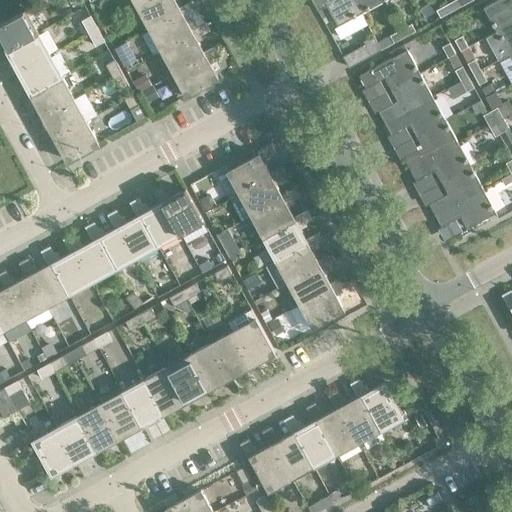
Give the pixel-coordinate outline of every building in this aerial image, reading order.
[(146,0),(138,5),(150,27),(182,10),(180,6),(176,0),(146,0)] [(194,0),(191,0),(180,6),(182,10),(150,27),(162,49),(194,32),(192,29),(185,15),(198,8),(194,0)] [(312,0),(318,10),(327,5),(338,25),(362,12),(354,0),(312,0)] [(383,0),(354,0),(362,12),(383,0)] [(458,0),(453,0),(447,4),(451,11),(462,5),(458,0)] [(511,0),(495,0),(484,7),(497,30),(511,22),(511,0)] [(429,2),(421,7),(426,15),(434,10),(429,2)] [(451,11),(447,4),(437,9),(441,17),(451,11)] [(0,22),(0,34),(7,48),(38,31),(26,8),(0,22)] [(98,27),(91,14),(82,19),(89,32),(98,27)] [(205,21),(192,29),(194,32),(162,49),(174,71),(206,54),(204,51),(197,38),(210,30),(205,21)] [(511,22),(497,30),(509,54),(511,52),(511,22)] [(412,23),(401,29),(405,36),(415,30),(412,23)] [(105,40),(98,27),(89,32),(96,45),(105,40)] [(405,36),(401,29),(390,35),(394,42),(405,36)] [(51,53),(38,31),(7,48),(19,70),(51,53)] [(365,40),(365,43),(371,54),(382,49),(373,34),(364,39),(365,40)] [(394,42),(390,35),(379,41),(383,48),(394,42)] [(462,35),(455,39),(461,50),(468,46),(462,35)] [(120,55),(134,47),(130,38),(115,46),(120,55)] [(456,53),(450,42),(443,46),(448,57),(456,53)] [(365,43),(343,55),(349,67),(371,55),(371,54),(365,43)] [(218,44),(204,51),(206,54),(174,71),(187,95),(219,77),(209,60),(222,52),(218,44)] [(385,76),(391,88),(420,72),(407,48),(360,75),(366,87),(385,76)] [(63,75),(51,53),(19,70),(31,93),(63,75)] [(122,72),(115,59),(106,64),(113,76),(122,72)] [(475,59),(468,62),(473,73),(481,69),(475,59)] [(468,76),(463,65),(455,69),(461,80),(468,76)] [(486,80),(481,69),(473,73),(479,84),(486,80)] [(129,84),(122,72),(113,76),(120,89),(129,84)] [(139,90),(150,83),(144,72),(133,78),(139,90)] [(433,95),(420,72),(391,88),(398,100),(379,110),(385,121),(433,95)] [(75,98),(63,75),(31,93),(44,115),(75,98)] [(474,87),(468,76),(461,80),(467,91),(474,87)] [(483,87),(487,95),(495,90),(491,83),(483,87)] [(146,102),(158,95),(152,84),(140,90),(146,102)] [(85,92),(75,98),(44,115),(56,137),(87,120),(98,114),(85,92)] [(445,118),(433,95),(385,121),(391,133),(410,123),(416,134),(445,118)] [(472,104),(478,113),(486,108),(481,99),(472,104)] [(147,117),(140,104),(131,109),(138,122),(147,117)] [(497,106),(493,109),(490,110),(496,121),(503,117),(497,106)] [(496,121),(490,110),(483,114),(489,125),(496,121)] [(509,128),(503,117),(496,121),(502,132),(509,128)] [(458,142),(445,118),(416,134),(423,146),(404,156),(410,168),(458,142)] [(99,143),(87,120),(56,137),(68,160),(99,143)] [(502,132),(496,121),(489,125),(495,135),(502,132)] [(259,153),(228,170),(240,192),(271,175),(270,171),(263,159),(277,151),(271,142),(257,149),(259,153)] [(471,165),(458,142),(410,168),(417,179),(435,169),(442,181),(471,165)] [(283,164),(270,171),(271,175),(240,192),(252,214),(283,197),(282,194),(275,181),(289,174),(283,164)] [(483,188),(471,165),(442,181),(448,192),(430,203),(436,214),(483,188)] [(501,178),(505,184),(511,180),(511,173),(501,178)] [(152,189),(160,203),(162,201),(179,233),(203,220),(186,188),(169,198),(162,184),(152,189)] [(296,187),(282,194),(283,197),(252,214),(264,236),(296,219),(294,216),(287,203),(301,196),(296,187)] [(496,212),(483,188),(436,214),(442,225),(461,215),(468,228),(496,212)] [(206,210),(217,204),(210,193),(199,199),(206,210)] [(131,202),(138,215),(140,213),(157,245),(179,233),(162,201),(160,203),(147,210),(140,197),(131,202)] [(108,213),(116,226),(118,225),(135,257),(157,245),(140,213),(138,215),(125,222),(118,208),(108,213)] [(308,209),(294,216),(296,219),(264,236),(276,259),(308,241),(306,238),(299,225),(312,218),(308,209)] [(85,226),(93,239),(96,237),(113,269),(135,257),(118,225),(116,226),(102,234),(95,220),(85,226)] [(218,233),(223,244),(234,238),(228,228),(218,233)] [(320,231),(306,238),(308,241),(276,259),(288,281),(320,264),(319,260),(311,247),(324,240),(320,231)] [(64,238),(71,251),(74,250),(91,282),(113,269),(96,237),(93,239),(80,246),(73,233),(64,238)] [(42,250),(49,263),(51,262),(69,294),(91,282),(74,250),(71,251),(58,258),(50,245),(42,250)] [(332,253),(319,260),(320,264),(288,281),(301,303),(332,286),(331,283),(323,269),(337,262),(332,253)] [(19,262),(27,275),(29,274),(47,306),(69,294),(51,262),(49,263),(36,270),(29,257),(19,262)] [(201,272),(211,267),(207,259),(197,264),(201,272)] [(228,265),(215,273),(220,281),(233,274),(228,265)] [(0,273),(0,279),(4,287),(7,286),(25,318),(47,306),(29,274),(27,275),(14,283),(6,270),(0,273)] [(344,275),(331,283),(332,286),(301,303),(314,327),(345,309),(335,292),(349,284),(344,275)] [(201,292),(196,283),(183,290),(188,299),(201,292)] [(0,325),(3,330),(25,318),(7,286),(4,287),(0,289),(0,325)] [(511,291),(511,289),(505,292),(502,294),(509,308),(511,306),(511,291)] [(188,299),(183,290),(170,297),(175,306),(188,299)] [(175,306),(188,313),(194,310),(188,299),(175,306)] [(157,315),(152,307),(139,314),(144,322),(157,315)] [(267,309),(261,312),(266,321),(272,318),(267,309)] [(144,322),(139,314),(126,321),(131,329),(144,322)] [(276,352),(257,317),(234,329),(253,364),(276,352)] [(271,324),(277,335),(286,330),(280,319),(271,324)] [(253,364),(234,329),(212,341),(231,376),(253,364)] [(112,340),(107,331),(95,338),(100,347),(112,340)] [(100,347),(95,338),(82,345),(87,354),(100,347)] [(231,376),(212,341),(190,353),(209,388),(231,376)] [(46,356),(57,351),(53,344),(48,342),(41,346),(46,356)] [(43,352),(37,355),(40,361),(46,357),(43,352)] [(209,388),(190,353),(167,366),(187,401),(209,388)] [(68,364),(63,355),(50,362),(55,371),(68,364)] [(55,371),(50,362),(38,369),(43,378),(55,371)] [(187,401),(167,366),(145,378),(164,413),(187,401)] [(5,368),(0,370),(0,382),(10,377),(5,368)] [(164,413),(145,378),(123,390),(142,425),(164,413)] [(351,383),(358,396),(361,395),(379,430),(404,417),(384,382),(367,391),(360,378),(351,383)] [(23,388),(18,379),(5,386),(10,395),(23,388)] [(10,395),(5,386),(0,389),(0,407),(4,415),(17,408),(10,395)] [(142,425),(123,390),(100,402),(120,437),(142,425)] [(329,395),(336,408),(338,407),(357,442),(379,430),(361,395),(358,396),(345,403),(338,390),(329,395)] [(120,437),(100,402),(78,414),(97,449),(120,437)] [(307,407),(314,420),(316,419),(335,454),(357,442),(338,407),(336,408),(323,415),(316,402),(307,407)] [(97,449),(78,414),(56,426),(75,461),(97,449)] [(285,419),(292,432),(294,431),(313,465),(335,454),(316,419),(314,420),(301,427),(294,414),(285,419)] [(75,461),(56,426),(33,438),(53,473),(75,461)] [(262,431),(270,444),(272,443),(291,477),(313,465),(294,431),(292,432),(279,439),(271,426),(262,431)] [(249,438),(240,443),(248,456),(250,455),(269,489),(291,477),(272,443),(270,444),(256,451),(249,438)] [(252,478),(245,465),(236,470),(243,483),(252,478)] [(210,511),(214,510),(201,488),(166,507),(168,511),(210,511)] [(337,489),(329,493),(333,501),(341,497),(337,489)] [(438,492),(426,498),(430,506),(442,500),(438,492)] [(265,495),(262,496),(257,500),(263,511),(264,511),(272,508),(265,495)] [(313,496),(304,501),(310,511),(312,511),(320,508),(313,496)]
